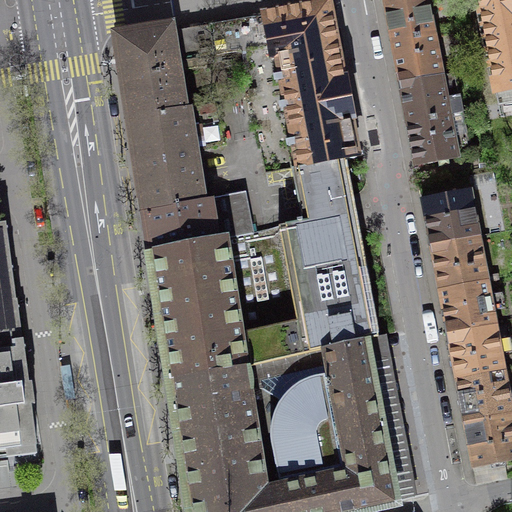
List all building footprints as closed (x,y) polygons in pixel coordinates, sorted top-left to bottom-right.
[(392,42),(434,34),(427,0),(385,0),(384,0),(392,42)] [(511,0),(478,0),(499,104),(511,101),(511,0)] [(269,55),(269,56),(335,43),(331,23),(328,3),(264,16),(264,12),(260,13),(260,16),(209,25),(214,57),(269,48),(270,55),(269,55)] [(183,110),(179,86),(180,81),(181,77),(181,72),(180,67),(178,63),(214,57),(209,25),(170,31),(170,29),(150,32),(118,37),(131,120),(183,110)] [(399,83),(442,75),(438,55),(434,34),(392,42),(399,83)] [(285,92),(345,81),(345,80),(342,80),(339,62),(335,43),(269,56),(269,58),(278,56),(281,73),(274,74),(275,81),(282,80),(285,92)] [(442,75),(399,83),(407,124),(450,116),(446,96),(442,75)] [(292,130),(352,118),(346,87),(345,81),(285,92),(286,100),(279,102),(280,108),(288,107),(292,130)] [(145,213),(201,202),(195,163),(197,163),(195,151),(207,149),(226,145),(216,103),(183,110),(131,120),(134,143),(145,213)] [(454,137),(450,116),(407,124),(415,166),(458,158),(454,137)] [(352,119),(352,118),(292,130),(294,138),(286,139),(287,146),(295,145),(299,165),(291,167),(291,169),(345,158),(357,156),(351,125),(349,119),(352,119)] [(365,265),(345,158),(291,169),(302,222),(278,226),(303,359),(323,355),(381,342),(365,265)] [(431,246),(480,236),(477,223),(476,223),(471,191),(422,200),(426,223),(431,246)] [(245,193),(201,202),(145,213),(147,227),(152,252),(225,238),(252,232),(245,193)] [(278,226),(252,232),(225,238),(252,370),(303,359),(278,226)] [(4,229),(0,229),(0,474),(38,469),(23,359),(4,229)] [(482,250),(480,236),(431,246),(435,268),(439,290),(488,281),(482,250)] [(252,370),(225,238),(152,252),(152,253),(152,254),(165,334),(179,421),(183,446),(193,511),(348,511),(395,502),(393,491),(415,487),(390,340),(381,342),(323,355),(343,468),(267,483),(252,370)] [(493,311),(488,281),(439,290),(443,312),(447,334),(496,325),(494,311),(493,311)] [(499,338),(496,325),(447,334),(452,356),(456,378),(504,369),(498,338),(499,338)] [(460,400),(464,422),(511,413),(511,406),(511,400),(510,400),(504,369),(456,378),(460,400)] [(511,413),(464,422),(468,445),(473,468),(511,460),(511,413)]
